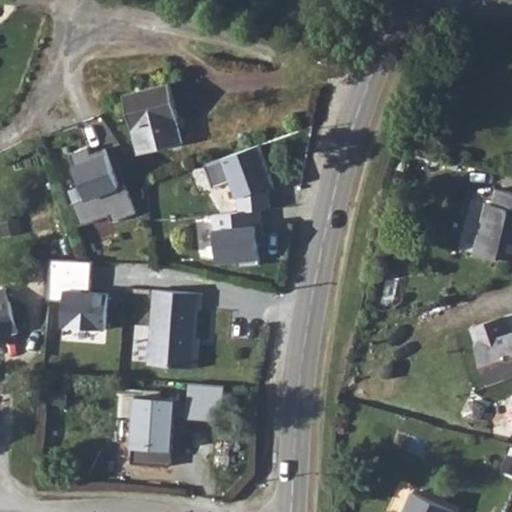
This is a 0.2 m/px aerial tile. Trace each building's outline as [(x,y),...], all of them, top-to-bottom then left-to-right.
[(179,117),(171,84),(124,95),(133,129),(134,128),(140,154),(184,143),(177,118),(179,117)] [(71,201),(80,224),(109,213),(112,220),(136,211),(125,181),(119,183),(106,147),(90,152),(88,146),(70,152),(86,196),(71,201)] [(259,147),(203,167),(210,187),(229,181),(233,199),(237,199),(238,212),(261,210),(273,208),(273,188),(259,147)] [(511,191),(498,188),(494,203),(488,202),(475,254),(498,259),(503,256),(511,258),(511,191)] [(267,259),(261,210),(238,212),(230,213),(232,228),(211,231),(215,265),(267,259)] [(89,261),(48,259),(46,302),(61,303),(59,329),(105,331),(107,293),(88,292),(89,261)] [(202,295),(203,278),(155,273),(148,350),(190,354),(197,294),(202,295)] [(17,318),(6,274),(0,275),(0,330),(1,330),(0,324),(17,318)] [(511,333),(509,334),(502,317),(472,327),(478,345),(475,346),(489,384),(511,375),(511,333)] [(181,409),(183,389),(121,384),(119,406),(136,408),(132,453),(173,456),(177,409),(181,409)] [(511,455),(507,454),(501,469),(511,474),(511,455)] [(448,511),(414,495),(405,511),(448,511)]
